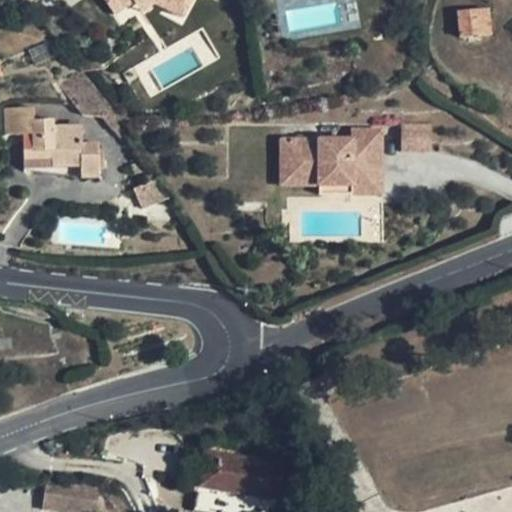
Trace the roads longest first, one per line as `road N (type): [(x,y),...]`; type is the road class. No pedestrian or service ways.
road 1 (unclassified): [(511,248),(232,351)]
road 2 (tertiary): [(232,351),(230,335),(204,308),(0,281)]
road 3 (tertiary): [(0,435),(206,376),(228,364),(232,351)]
road 4 (unknown): [(304,329),(347,440),(395,511)]
